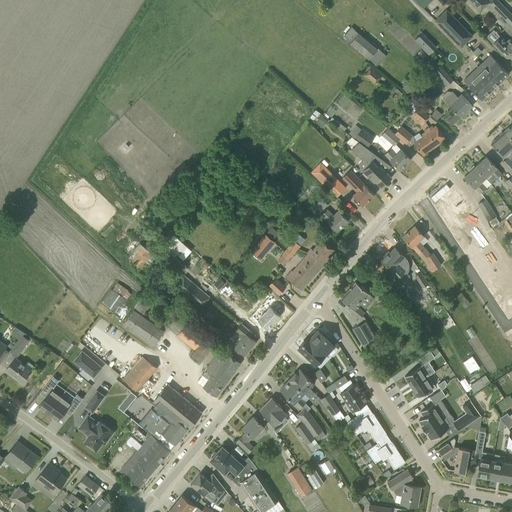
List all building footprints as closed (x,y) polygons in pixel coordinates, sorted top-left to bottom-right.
[(468,0),(478,11),(488,2),(486,0),(468,0)] [(486,0),(488,2),(511,27),(511,13),(499,0),(486,0)] [(472,36),(446,10),(435,20),(461,47),(472,36)] [(343,37),(377,65),(386,55),(351,26),(343,37)] [(420,32),(417,35),(431,49),(434,45),(420,32)] [(511,35),(508,38),(503,33),(492,43),(507,59),(510,56),(511,58),(511,35)] [(416,35),(412,39),(427,54),(431,50),(416,35)] [(482,100),(508,74),(490,55),(463,81),(482,100)] [(434,71),(446,85),(453,79),(432,56),(424,63),(432,72),(434,71)] [(364,74),(375,84),(382,76),(371,66),(364,74)] [(402,88),(408,94),(413,88),(407,82),(402,88)] [(444,99),(454,109),(447,117),(453,124),(472,106),(465,99),(466,98),(461,93),(457,96),(452,91),(444,99)] [(414,110),(410,115),(422,124),(430,114),(417,105),(417,106),(409,100),(406,104),(414,110)] [(316,121),(323,127),(328,121),(321,115),(316,121)] [(394,134),(400,139),(400,138),(409,146),(413,142),(423,156),(446,139),(435,124),(421,134),(419,132),(413,136),(401,125),(395,133),(394,134)] [(355,138),(368,146),(374,136),(361,128),(355,125),(348,134),(354,139),(355,138)] [(394,145),(400,139),(394,134),(395,133),(388,127),(381,134),(394,145)] [(500,163),(511,175),(511,174),(511,159),(511,158),(511,156),(511,138),(505,131),(491,143),(505,158),(500,163)] [(362,170),(367,176),(374,183),(376,181),(382,187),(392,178),(380,166),(378,167),(376,164),(381,159),(359,142),(352,149),(362,159),(358,162),(358,166),(362,170)] [(384,154),(400,170),(411,159),(400,148),(396,144),(392,148),(391,147),(384,154)] [(486,156),(475,166),(486,177),(491,183),(495,178),(501,172),(493,164),(486,156)] [(486,177),(475,166),(464,176),(480,193),(486,186),(481,181),(486,177)] [(323,185),(335,197),(345,187),(333,175),(332,176),(324,167),(316,175),(325,183),(323,185)] [(352,195),(356,198),(363,206),(374,194),(350,169),(342,177),(356,191),(352,195)] [(462,219),(458,212),(469,205),(460,191),(426,213),(434,226),(445,220),(450,227),(462,219)] [(312,203),(321,212),(328,204),(318,196),(312,203)] [(477,203),(488,221),(496,216),(486,198),(477,203)] [(326,220),(330,224),(337,231),(348,220),(337,209),(333,213),(327,207),(321,214),(327,220),(326,220)] [(459,234),(464,244),(483,234),(475,220),(462,228),(464,231),(459,234)] [(403,236),(409,244),(423,259),(431,271),(441,264),(433,251),(430,253),(422,244),(427,240),(415,226),(403,236)] [(437,231),(448,249),(456,244),(444,226),(437,231)] [(251,249),(261,258),(274,242),(265,234),(251,249)] [(285,276),(293,283),(301,290),(335,250),(321,238),(312,249),(311,248),(292,270),(291,269),(285,276)] [(277,259),(284,265),(300,246),(294,240),(277,259)] [(131,254),(128,257),(141,267),(146,261),(153,252),(140,242),(131,254)] [(408,264),(407,260),(404,256),(395,247),(390,253),(388,251),(381,260),(390,268),(387,271),(396,279),(404,270),(408,274),(408,268),(408,264)] [(477,266),(495,297),(511,286),(511,277),(499,254),(477,266)] [(190,270),(197,276),(209,263),(202,257),(190,270)] [(421,271),(414,275),(422,287),(429,283),(421,271)] [(151,283),(157,288),(163,280),(157,275),(151,283)] [(176,286),(201,307),(210,296),(185,275),(176,286)] [(269,286),(268,287),(277,295),(278,293),(279,294),(286,286),(276,276),(268,285),(269,286)] [(357,306),(369,293),(355,281),(341,298),(351,306),(348,309),(359,319),(360,319),(363,316),(365,313),(357,306)] [(277,295),(268,287),(260,296),(269,304),(277,295)] [(126,298),(112,289),(111,288),(101,302),(116,312),(126,298)] [(134,306),(144,314),(156,297),(146,290),(134,306)] [(250,321),(263,333),(280,316),(270,305),(263,312),(260,310),(250,321)] [(123,326),(153,346),(164,330),(134,309),(123,326)] [(179,312),(167,326),(176,333),(183,339),(194,325),(188,319),(179,312)] [(358,325),(352,328),(362,344),(377,335),(368,319),(366,320),(365,317),(363,316),(360,319),(359,319),(356,322),(358,325)] [(230,344),(237,349),(244,356),(256,342),(250,336),(253,333),(241,323),(236,330),(239,333),(230,344)] [(194,349),(203,337),(206,335),(206,334),(200,330),(188,344),(194,349)] [(334,345),(329,340),(331,339),(324,333),(323,335),(318,330),(317,331),(316,330),(311,335),(312,336),(309,339),(325,354),(334,345)] [(10,351),(17,356),(31,337),(24,332),(23,335),(22,334),(16,343),(17,343),(10,351)] [(206,335),(203,337),(190,356),(200,363),(216,342),(206,335)] [(325,354),(309,339),(308,337),(298,347),(316,364),(325,354)] [(368,344),(363,347),(368,354),(373,351),(368,344)] [(204,370),(205,370),(202,374),(208,378),(202,386),(216,397),(241,363),(220,348),(204,370)] [(130,350),(122,359),(128,364),(135,355),(130,350)] [(101,367),(82,351),(74,361),(94,377),(101,367)] [(122,378),(137,391),(157,367),(142,355),(122,378)] [(6,370),(22,382),(32,368),(16,356),(6,370)] [(421,365),(405,376),(412,387),(428,376),(421,365)] [(320,368),(314,372),(321,382),(326,378),(320,368)] [(296,373),(289,379),(290,379),(304,392),(309,398),(314,393),(309,387),(314,382),(308,376),(307,376),(300,369),(296,373)] [(46,396),(39,406),(48,413),(64,392),(55,385),(59,380),(53,375),(40,392),(46,396)] [(341,377),(334,381),(338,387),(348,380),(344,375),(341,377)] [(428,376),(412,387),(418,397),(435,386),(428,376)] [(290,379),(280,389),(300,408),(305,402),(309,398),(304,392),(290,379)] [(152,432),(151,434),(170,450),(175,444),(202,412),(167,383),(153,399),(150,399),(146,404),(131,391),(119,406),(152,432)] [(341,392),(341,393),(347,402),(362,392),(356,383),(353,384),(341,392)] [(450,407),(464,398),(459,389),(444,397),(450,407)] [(93,412),(104,396),(97,391),(85,407),(93,412)] [(64,392),(48,413),(58,420),(65,411),(70,415),(83,398),(77,394),(73,399),(64,392)] [(362,392),(347,402),(353,411),(354,410),(365,402),(368,401),(362,392)] [(340,410),(329,394),(321,399),(333,415),(340,410)] [(277,423),(286,414),(281,409),(283,407),(272,397),(259,410),(265,415),(264,416),(265,416),(270,420),(269,421),(277,432),(282,427),(277,423)] [(425,432),(426,431),(431,439),(448,428),(438,413),(446,408),(439,399),(420,411),(424,417),(419,420),(422,425),(421,425),(422,427),(423,426),(425,430),(424,430),(425,432)] [(467,412),(453,421),(458,430),(480,415),(471,400),(462,405),(467,412)] [(511,413),(509,415),(507,412),(500,417),(508,428),(511,425),(511,413)] [(386,433),(373,413),(366,418),(363,420),(359,414),(351,419),(347,422),(356,434),(367,427),(375,440),(386,433)] [(89,435),(85,441),(97,450),(103,442),(105,443),(115,430),(98,419),(97,420),(88,414),(78,428),(86,433),(89,435)] [(465,426),(479,429),(482,414),(465,426)] [(254,446),(249,441),(252,437),(253,438),(264,426),(253,416),(242,428),(246,431),(237,441),(248,452),(254,446)] [(312,416),(304,421),(314,436),(317,440),(325,435),(322,431),(312,416)] [(303,422),(295,428),(307,444),(314,438),(303,422)] [(476,446),(482,448),(485,432),(479,431),(476,446)] [(170,450),(151,434),(142,445),(138,449),(119,471),(139,487),(170,450)] [(138,449),(142,445),(131,436),(126,442),(131,446),(132,445),(138,449)] [(454,471),(465,473),(467,463),(469,449),(454,446),(455,439),(454,437),(445,443),(437,449),(444,460),(450,456),(456,458),(454,471)] [(6,456),(12,461),(10,464),(14,467),(17,467),(17,466),(25,472),(37,456),(17,441),(6,456)] [(405,461),(392,442),(384,447),(381,448),(378,442),(372,446),(366,450),(375,462),(385,456),(394,469),(405,461)] [(239,482),(259,511),(278,500),(257,469),(258,469),(253,461),(248,464),(246,462),(237,454),(234,457),(222,447),(218,451),(215,451),(211,455),(211,459),(211,460),(225,472),(224,472),(231,479),(233,476),(240,482),(239,482)] [(487,477),(489,477),(493,454),(481,451),(477,475),(481,476),(481,477),(487,478),(487,477)] [(489,477),(501,479),(504,462),(497,460),(498,455),(493,454),(489,477)] [(328,459),(320,465),(325,473),(327,472),(332,468),(334,467),(328,459)] [(300,466),(303,471),(309,468),(306,462),(300,466)] [(504,462),(501,479),(502,480),(502,481),(508,482),(508,481),(511,481),(511,463),(504,462)] [(40,489),(43,484),(55,493),(66,478),(54,469),(56,468),(49,463),(37,479),(33,484),(40,489)] [(286,473),(300,495),(311,488),(298,466),(286,473)] [(315,469),(306,474),(315,488),(323,482),(315,469)] [(387,482),(392,490),(393,489),(396,494),(401,495),(400,503),(417,506),(421,487),(413,485),(413,484),(410,479),(413,477),(407,469),(387,482)] [(210,489),(219,497),(225,489),(213,473),(208,479),(200,473),(191,484),(204,495),(210,489)] [(78,484),(92,496),(99,486),(85,475),(78,484)] [(18,486),(9,498),(11,499),(25,509),(31,501),(24,496),(27,492),(20,487),(18,486)] [(67,497),(77,505),(81,500),(71,492),(67,497)] [(102,493),(85,511),(110,511),(116,506),(102,493)] [(213,511),(205,506),(201,510),(182,495),(168,511),(213,511)] [(365,502),(364,511),(365,511),(389,511),(391,507),(370,503),(369,503),(365,502)] [(10,511),(29,511),(16,503),(10,511)]
